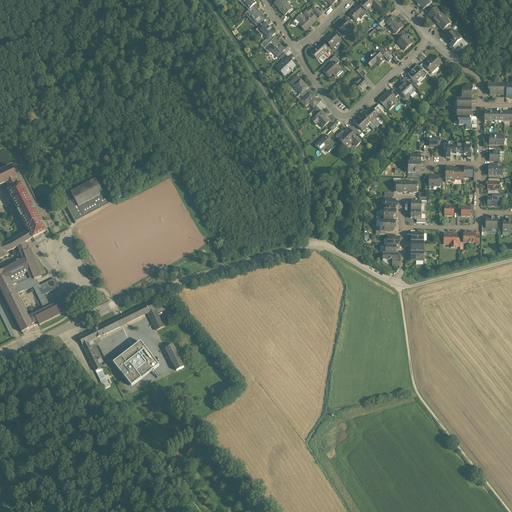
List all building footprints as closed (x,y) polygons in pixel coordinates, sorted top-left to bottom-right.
[(240,0),(242,2),(241,3),(245,7),(246,6),(250,10),(253,7),(256,4),(252,0),(240,0)] [(291,9),(282,0),(278,0),(274,4),(279,9),(278,10),(285,16),(289,13),(288,12),(291,9)] [(375,0),(365,0),(360,5),(364,10),(366,12),(372,6),(378,13),(383,8),(375,0)] [(426,0),(415,0),(414,1),(423,11),(424,10),(426,8),(430,4),(426,0)] [(262,15),(253,7),(250,10),(245,15),(249,18),(250,17),(254,22),(262,15)] [(320,8),(317,11),(322,16),(327,10),(324,7),(322,10),(320,8)] [(357,7),(349,15),(354,21),(359,17),(361,19),(365,15),(362,12),(357,7)] [(443,16),(435,8),(433,10),(428,15),(431,19),(432,18),(436,23),(443,16)] [(305,19),(301,15),(296,20),(300,24),(299,25),(305,32),(317,20),(311,14),(313,12),(310,9),(304,15),(307,18),(305,19)] [(379,21),(381,23),(387,18),(385,15),(379,21)] [(450,24),(443,16),(436,23),(440,27),(439,27),(443,31),(448,26),(450,24)] [(390,20),(388,17),(387,18),(381,23),(379,26),(382,28),(386,25),(385,24),(390,20)] [(396,19),(392,22),(390,20),(385,24),(386,25),(388,27),(389,26),(396,34),(403,27),(396,19)] [(262,20),(255,26),(258,28),(264,23),(264,22),(262,20)] [(344,21),(336,28),(340,32),(342,34),(343,34),(350,27),(344,21)] [(267,27),(266,26),(267,26),(264,23),(258,28),(255,31),(259,35),(261,34),(267,41),(268,41),(272,37),(275,34),(269,28),(268,29),(267,27)] [(445,34),(442,37),(445,39),(445,38),(453,31),(451,29),(445,34)] [(453,31),(445,38),(450,43),(448,44),(452,48),(458,42),(462,39),(453,30),(453,31)] [(333,34),(325,41),(330,47),(332,49),(340,41),(333,34)] [(404,36),(397,43),(404,51),(411,44),(404,36)] [(272,37),(268,41),(267,41),(264,44),(263,43),(260,46),(263,49),(264,49),(274,39),(272,37)] [(284,50),(274,39),(264,49),(268,53),(270,51),(271,52),(272,51),(277,57),(282,52),(284,50)] [(470,48),(462,39),(458,42),(464,48),(461,51),(464,54),(470,48)] [(325,41),(322,44),(328,50),(330,47),(325,41)] [(328,50),(322,44),(319,46),(325,52),(328,50)] [(319,46),(311,54),(316,60),(325,52),(319,46)] [(282,52),(277,57),(276,58),(279,61),(280,59),(285,55),(282,52)] [(377,53),(372,58),(371,57),(370,58),(365,63),(371,69),(376,64),(379,67),(384,62),(381,59),(382,57),(379,54),(379,55),(377,53)] [(391,60),(385,54),(383,56),(389,62),(391,60)] [(431,60),(424,67),(429,72),(430,73),(437,67),(438,68),(442,64),(434,56),(430,59),(431,60)] [(290,61),(288,58),(284,62),(282,61),(276,68),(280,72),(282,70),(287,75),(295,67),(290,61)] [(332,64),(323,72),(329,78),(334,74),(337,77),(342,72),(336,66),(333,63),(332,64)] [(424,67),(422,65),(420,67),(422,69),(427,74),(429,72),(424,67)] [(420,71),(416,68),(408,76),(411,79),(417,85),(425,77),(420,71)] [(290,85),(293,87),(300,80),(297,77),(290,85)] [(368,86),(362,79),(354,87),(360,93),(368,86)] [(308,88),(300,80),(293,87),(300,95),(301,96),(306,90),(308,88)] [(408,85),(406,83),(402,86),(397,91),(405,98),(408,96),(409,97),(415,92),(408,85)] [(496,85),(488,85),(488,91),(490,91),(490,96),(496,96),(496,85)] [(505,86),(502,86),(502,85),(496,85),(496,96),(502,96),(502,98),(506,98),(506,86),(505,86)] [(301,96),(300,95),(296,99),(300,103),(309,94),(306,90),(301,96)] [(471,91),(462,91),(462,95),(460,96),(460,99),(460,100),(471,100),(471,91)] [(388,92),(379,101),(389,111),(393,107),(392,105),(391,104),(396,100),(395,99),(390,94),(388,92)] [(309,94),(300,103),(306,109),(310,106),(313,109),(316,107),(319,104),(309,94)] [(471,100),(460,100),(460,99),(457,99),(457,108),(471,109),(471,100)] [(379,105),(373,111),(379,117),(381,119),(387,114),(379,105)] [(317,108),(311,113),(313,116),(315,114),(319,110),(317,108)] [(471,109),(457,108),(457,117),(458,117),(470,118),(471,109)] [(371,109),(363,115),(376,128),(379,126),(375,121),(379,117),(373,111),(371,109)] [(322,113),(321,112),(317,116),(311,122),(315,126),(318,123),(323,128),(330,122),(322,113)] [(491,113),(488,113),(488,114),(484,113),(484,122),(494,122),(494,114),(491,114),(491,113)] [(501,114),(501,113),(498,113),(498,114),(494,114),(494,122),(504,122),(504,114),(501,114)] [(363,115),(354,124),(356,125),(361,131),(363,133),(369,127),(373,131),(376,128),(363,115)] [(470,118),(458,117),(458,122),(459,122),(459,126),(466,126),(466,127),(465,127),(465,131),(471,131),(472,125),(470,125),(470,122),(471,121),(469,121),(470,118)] [(337,128),(333,123),(328,128),(332,132),(337,128)] [(361,131),(356,125),(352,129),(356,134),(357,134),(361,131)] [(352,129),(351,128),(348,130),(354,136),(356,134),(352,129)] [(348,130),(342,136),(341,135),(336,139),(346,149),(352,143),(356,147),(361,143),(354,136),(348,130)] [(332,143),(326,136),(315,146),(320,151),(325,147),(330,152),(335,147),(332,143)] [(496,138),(490,138),(490,141),(489,141),(489,146),(495,147),(504,147),(504,142),(503,142),(503,138),(496,138)] [(440,139),(435,139),(435,141),(429,140),(429,148),(435,148),(435,146),(440,146),(440,139)] [(464,147),(453,147),(453,156),(464,156),(464,147)] [(417,153),(417,157),(410,157),(410,163),(421,163),(421,160),(422,160),(420,157),(420,153),(417,153)] [(495,153),(490,153),(490,154),(489,154),(489,156),(490,157),(490,161),(499,162),(499,153),(495,153)] [(410,163),(408,163),(407,174),(412,174),(421,174),(421,163),(410,163)] [(12,167),(0,172),(0,186),(6,184),(10,191),(20,186),(16,179),(17,179),(12,167)] [(496,168),(489,168),(489,171),(488,172),(488,176),(499,176),(499,173),(503,173),(503,168),(496,168)] [(472,169),(464,169),(463,171),(463,178),(465,178),(472,179),(472,178),(472,174),(472,173),(472,169)] [(463,171),(453,171),(453,180),(463,181),(463,178),(463,171)] [(439,177),(429,177),(429,187),(433,187),(434,186),(439,186),(439,179),(439,177)] [(86,186),(81,188),(76,191),(76,190),(76,191),(71,193),(74,199),(65,204),(74,221),(108,203),(104,194),(103,195),(96,180),(95,180),(91,183),(90,183),(86,185),(85,185),(86,186)] [(499,183),(488,182),(488,191),(494,192),(499,192),(499,189),(500,188),(500,187),(499,186),(499,183)] [(406,184),(395,184),(394,185),(394,186),(395,187),(396,187),(396,193),(399,193),(403,194),(404,193),(406,193),(406,184)] [(417,184),(406,184),(406,193),(409,193),(409,194),(413,194),(413,193),(416,193),(416,188),(418,186),(418,185),(417,184)] [(42,225),(25,192),(24,193),(21,186),(20,186),(10,191),(8,192),(12,199),(12,200),(19,213),(22,219),(29,232),(31,235),(33,239),(38,237),(45,233),(46,233),(42,226),(42,225)] [(492,199),(488,199),(487,207),(496,207),(497,203),(499,203),(501,199),(497,199),(492,199)] [(392,202),(385,202),(385,206),(385,207),(385,211),(395,211),(395,206),(395,202),(392,202)] [(421,204),(417,204),(417,203),(412,203),(411,204),(411,212),(421,212),(421,204)] [(453,207),(444,207),(444,210),(443,211),(443,213),(444,214),(444,217),(453,217),(453,207)] [(470,208),(461,208),(461,217),(470,217),(470,212),(470,208)] [(385,211),(384,211),(384,218),(380,218),(380,222),(389,222),(389,218),(392,218),(395,216),(395,211),(385,211)] [(421,212),(411,212),(411,219),(414,219),(414,220),(421,220),(421,215),(421,212)] [(491,218),(489,218),(489,219),(486,219),(486,224),(486,229),(497,230),(497,219),(492,219),(491,218)] [(506,222),(503,222),(503,223),(503,229),(503,232),(507,232),(509,234),(511,233),(511,221),(511,222),(511,221),(506,221),(506,222)] [(389,222),(380,222),(380,230),(380,232),(385,232),(393,233),(394,232),(394,230),(395,229),(395,227),(394,225),(394,222),(395,222),(389,222)] [(45,233),(38,237),(40,240),(41,243),(48,240),(45,233)] [(31,235),(10,244),(12,251),(13,251),(18,248),(18,249),(26,246),(29,245),(31,244),(35,242),(33,239),(31,235)] [(457,235),(444,235),(444,241),(445,241),(445,244),(444,244),(444,245),(444,244),(450,244),(450,248),(456,249),(456,248),(457,239),(457,235)] [(475,235),(464,235),(464,243),(476,243),(476,245),(478,245),(479,237),(475,237),(475,235)] [(395,239),(388,239),(388,246),(388,247),(396,247),(397,247),(397,244),(398,244),(398,242),(397,242),(397,239),(395,239)] [(423,242),(411,242),(411,253),(423,253),(423,252),(422,252),(422,246),(423,246),(423,242)] [(10,244),(4,246),(3,245),(1,246),(4,255),(7,253),(12,251),(10,244)] [(0,259),(5,258),(8,256),(8,257),(9,256),(8,256),(7,253),(4,255),(1,246),(0,245),(0,259)] [(28,252),(26,246),(18,249),(23,261),(29,276),(30,279),(33,278),(34,281),(36,280),(42,278),(42,277),(41,277),(31,251),(31,250),(28,252)] [(396,250),(396,247),(388,247),(388,246),(384,246),(384,255),(397,255),(397,250),(396,250)] [(423,253),(411,253),(411,262),(423,262),(423,253)] [(398,255),(397,255),(384,255),(382,255),(382,259),(387,261),(392,261),(392,263),(397,263),(398,255)] [(23,261),(0,272),(0,288),(1,290),(0,290),(12,284),(12,285),(13,287),(17,285),(16,283),(26,277),(29,276),(23,261)] [(26,277),(16,283),(17,285),(13,287),(16,294),(33,288),(44,310),(50,307),(44,295),(42,296),(38,288),(40,287),(36,280),(34,281),(33,278),(30,279),(28,281),(26,277)] [(40,287),(38,288),(42,296),(44,295),(60,288),(55,279),(40,287)] [(12,284),(0,290),(1,290),(22,333),(33,327),(32,325),(37,322),(39,326),(40,326),(39,325),(65,312),(66,313),(62,306),(60,302),(50,307),(44,310),(28,318),(16,294),(13,287),(12,285),(12,284)] [(67,294),(58,298),(60,302),(62,306),(71,302),(67,294)] [(156,311),(152,302),(79,338),(83,346),(89,343),(148,315),(156,311)] [(14,337),(0,309),(0,314),(12,338),(14,337)] [(156,311),(148,315),(156,332),(164,328),(156,311)] [(141,342),(113,363),(131,387),(159,366),(141,342)] [(89,343),(83,346),(94,370),(101,367),(89,343)] [(181,362),(173,345),(165,349),(176,372),(184,368),(181,362)]
